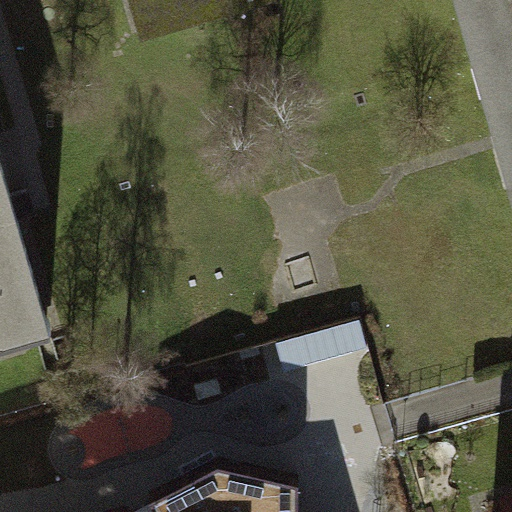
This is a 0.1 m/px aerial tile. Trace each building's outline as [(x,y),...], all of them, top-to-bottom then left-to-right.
[(135,0),(141,18),(200,0),(135,0)] [(511,0),(465,0),(511,158),(511,0)] [(0,147),(0,325),(48,311),(0,147)] [(130,511),(127,505),(103,511),(299,511),(300,475),(220,455),(153,490),(156,498),(130,511)] [(511,511),(511,497),(475,509),(475,511),(511,511)]
